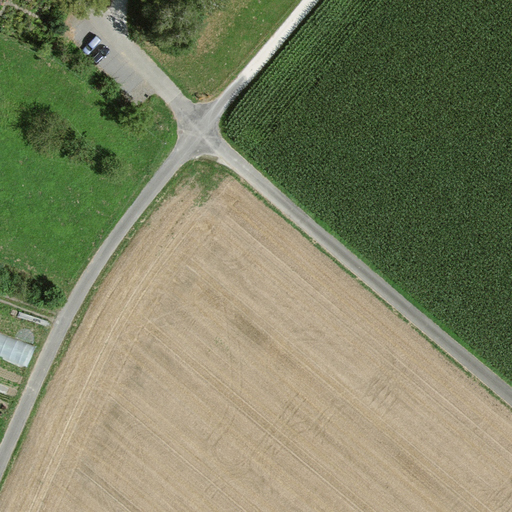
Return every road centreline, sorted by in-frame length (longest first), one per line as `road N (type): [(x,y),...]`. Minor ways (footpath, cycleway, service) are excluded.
road 1 (track): [(511,394),(199,126)]
road 2 (track): [(199,126),(63,316),(0,457)]
road 3 (track): [(309,0),(199,126)]
